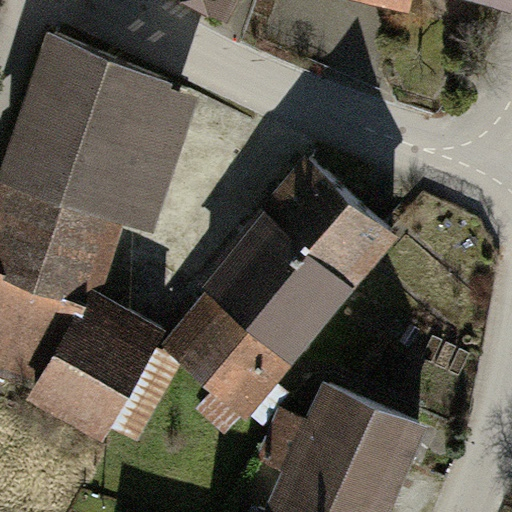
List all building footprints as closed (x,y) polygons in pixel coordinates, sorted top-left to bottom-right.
[(214,0),(233,10),(237,0),(214,0)] [(164,75),(61,31),(9,181),(117,214),(164,75)] [(398,229),(314,157),(265,216),(348,287),(398,229)] [(117,214),(9,181),(0,208),(0,364),(45,381),(86,312),(90,301),(93,302),(122,215),(117,214)] [(348,287),(265,216),(207,285),(204,290),(212,295),(216,291),(219,293),(174,347),(222,389),(205,408),(228,431),(348,287)] [(86,312),(45,381),(41,391),(110,428),(114,421),(139,435),(177,369),(167,357),(154,351),(168,327),(133,307),(120,329),(86,312)] [(273,511),(264,508),(261,511),(382,511),(423,422),(334,383),(316,422),(287,409),(266,458),(294,470),(275,511),(273,511)]
